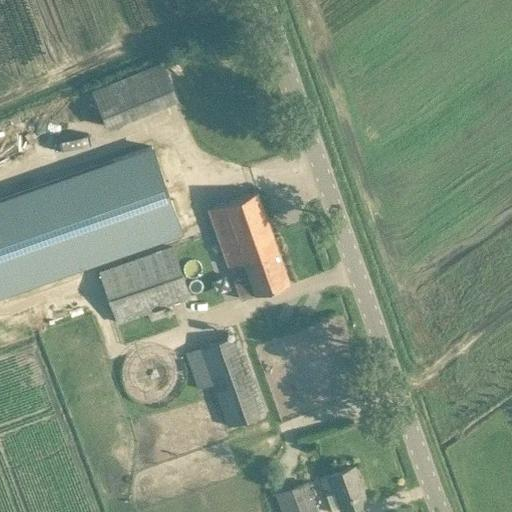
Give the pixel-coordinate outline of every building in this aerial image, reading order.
[(98,123),(170,98),(157,60),(85,86),(98,123)] [(138,152),(0,200),(0,294),(168,235),(143,164),(140,155),(138,152)] [(241,277),(233,279),(240,297),(254,292),(255,293),(289,281),(257,190),(208,207),(228,265),(235,262),(241,277)] [(98,270),(116,324),(190,297),(172,244),(98,270)] [(217,340),(185,352),(198,388),(213,383),(224,413),(228,425),(245,419),(264,413),(236,334),(217,340)] [(335,472),(320,477),(326,495),(332,511),(337,511),(342,511),(348,508),(367,502),(354,465),(335,472)] [(282,511),(317,511),(307,482),(276,493),(282,511)]
